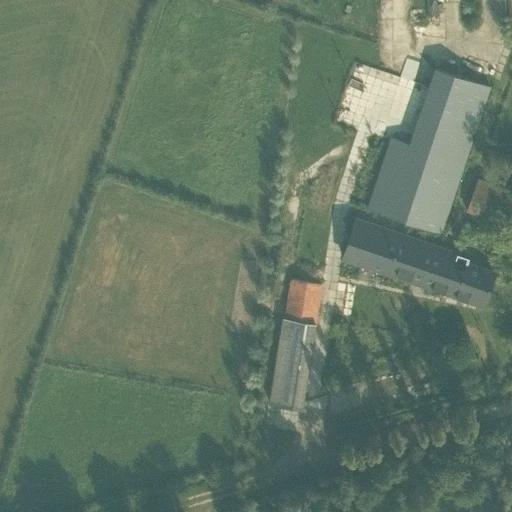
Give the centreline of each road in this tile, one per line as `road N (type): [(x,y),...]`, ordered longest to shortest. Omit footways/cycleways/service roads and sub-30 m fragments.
road 1 (track): [(511,410),(301,472)]
road 2 (track): [(166,511),(301,472)]
